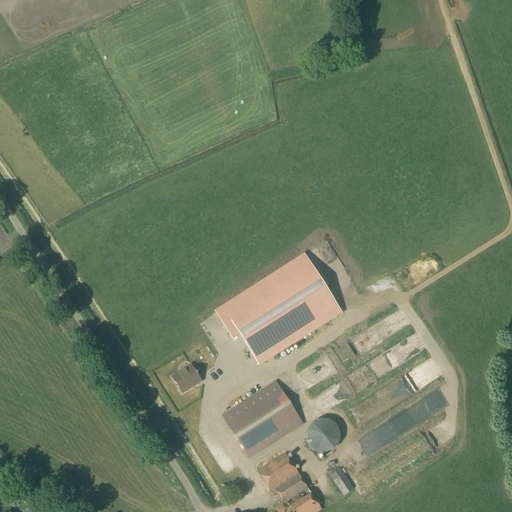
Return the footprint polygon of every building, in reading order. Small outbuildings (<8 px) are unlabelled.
[(342,316),(304,256),(213,313),(232,342),(239,337),(259,368),(342,316)] [(171,378),(181,394),(200,382),(190,366),(171,378)] [(249,459),(302,425),(275,383),(222,417),(249,459)] [(390,421),(396,432),(374,443),(377,448),(407,432),(399,416),(390,421)] [(322,453),(324,453),(325,453),(327,453),(328,452),(329,452),(331,451),(332,450),(333,449),(334,448),(335,447),(336,446),(337,445),(337,444),(338,442),(338,441),(339,440),(339,438),(339,437),(339,435),(339,434),(338,432),(338,431),(337,430),(337,428),(336,427),(335,426),(334,425),(333,424),(332,423),(331,422),(329,422),(328,421),(327,421),(325,420),(324,420),(322,420),(321,420),(320,420),(318,421),(317,421),(315,422),(314,422),(313,423),(312,424),(311,425),(310,426),(309,427),(308,428),(307,430),(307,431),(306,432),(306,434),(306,435),(306,437),(306,438),(306,440),(306,441),(307,442),(307,444),(308,445),(309,446),(310,447),(311,448),(312,449),(313,450),(314,451),(315,452),(317,452),(318,453),(320,453),(321,453),(322,453)] [(318,511),(321,510),(285,454),(257,472),(271,493),(274,490),(283,504),(270,511),(318,511)] [(353,489),(340,470),(329,477),(343,497),(353,489)]
